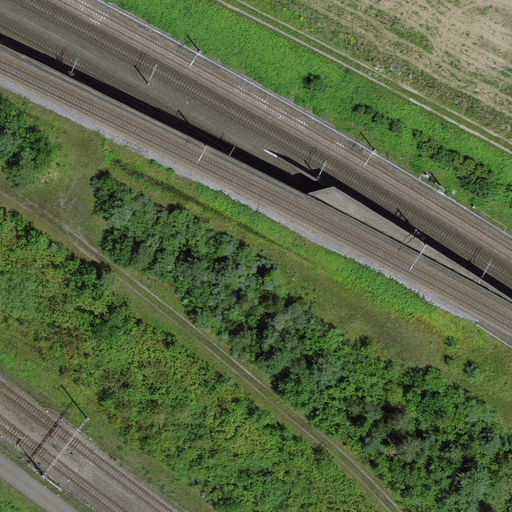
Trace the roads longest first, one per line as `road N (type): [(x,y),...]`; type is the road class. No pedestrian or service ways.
road 1 (track): [(396,511),(205,341),(0,186)]
road 2 (track): [(511,148),(229,0)]
